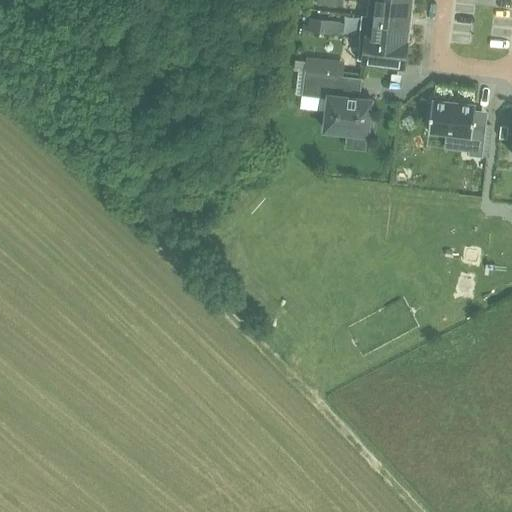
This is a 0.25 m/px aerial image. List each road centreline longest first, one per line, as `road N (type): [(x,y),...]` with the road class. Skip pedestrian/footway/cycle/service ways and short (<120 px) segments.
road 1 (track): [(415,511),(161,252)]
road 2 (residential): [(446,0),(439,67),(511,77)]
